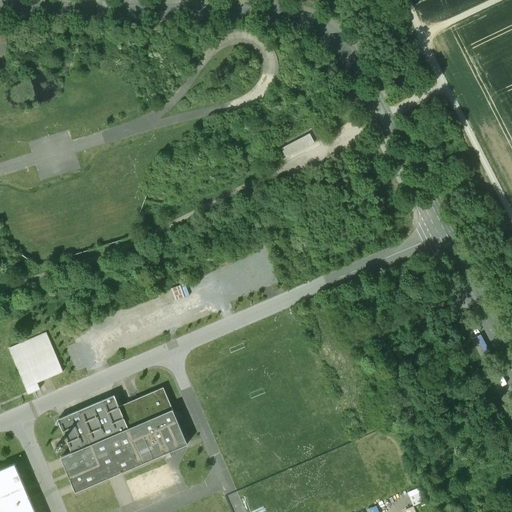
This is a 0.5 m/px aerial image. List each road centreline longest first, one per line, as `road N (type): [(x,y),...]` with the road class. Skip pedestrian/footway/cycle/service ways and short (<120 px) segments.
road 1 (track): [(0,288),(123,250),(444,87)]
road 2 (unclassified): [(273,13),(324,38),(344,63),(511,388)]
road 3 (unclassified): [(511,361),(360,62),(317,21),(273,13)]
road 4 (unclassified): [(273,13),(0,8)]
road 5 (track): [(511,219),(407,0)]
